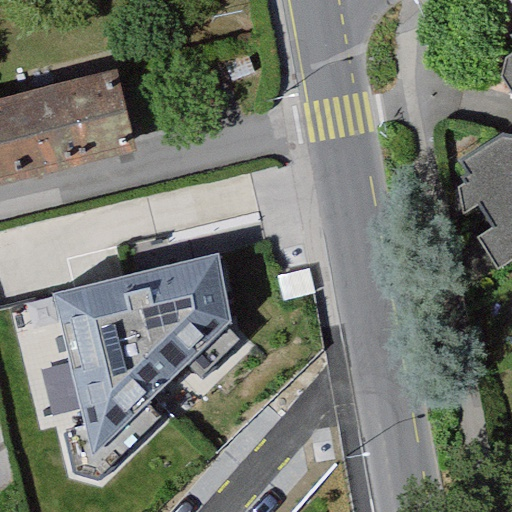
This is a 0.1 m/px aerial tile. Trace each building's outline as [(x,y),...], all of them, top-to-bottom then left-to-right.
[(511,54),(505,59),(501,79),(510,95),(511,95),(511,54)] [(124,79),(0,110),(0,184),(142,149),(124,79)] [(511,138),(503,138),(459,165),(467,177),(462,179),(511,259),(511,138)] [(0,300),(49,288),(34,229),(0,237),(0,300)] [(151,305),(53,344),(92,441),(191,402),(151,305)]
